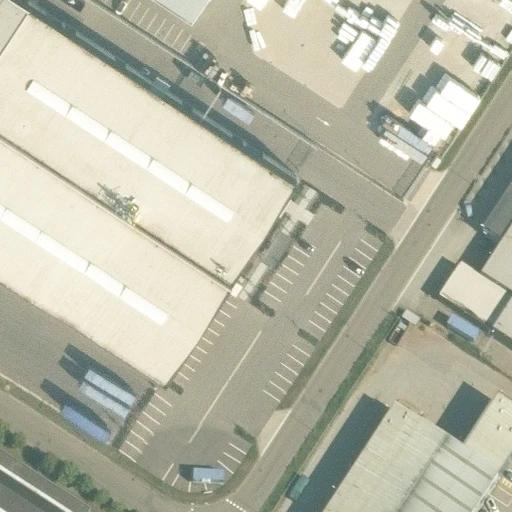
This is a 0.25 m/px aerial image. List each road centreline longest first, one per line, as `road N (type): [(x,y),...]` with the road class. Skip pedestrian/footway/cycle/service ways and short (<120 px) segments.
road 1 (unclassified): [(243,511),(511,94)]
road 2 (unclassified): [(159,511),(0,405)]
